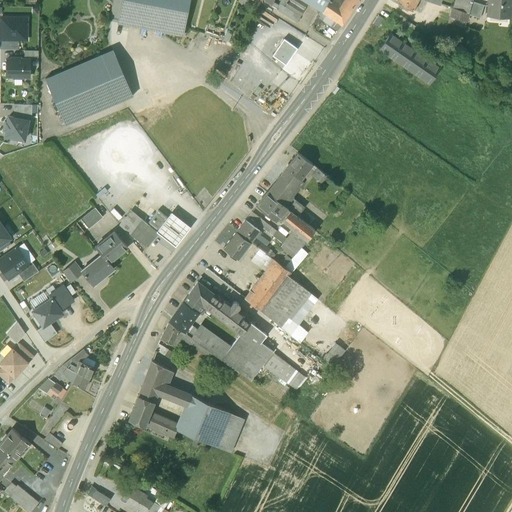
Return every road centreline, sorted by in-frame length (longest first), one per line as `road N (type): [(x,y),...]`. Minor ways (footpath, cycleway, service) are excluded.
road 1 (primary): [(148,309),(163,279),(315,89),(372,0)]
road 2 (primary): [(61,511),(148,309)]
road 3 (track): [(511,441),(417,367)]
